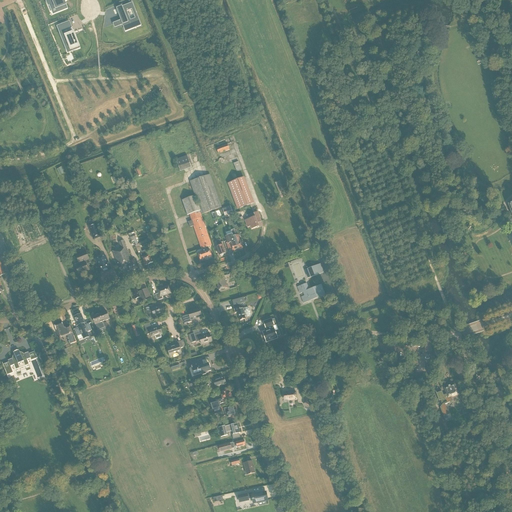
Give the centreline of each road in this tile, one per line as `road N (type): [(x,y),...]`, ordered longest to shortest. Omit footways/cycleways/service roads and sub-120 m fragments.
road 1 (unclassified): [(0,320),(153,278),(188,281)]
road 2 (unclassified): [(287,511),(230,344)]
road 3 (track): [(75,139),(19,0)]
road 4 (unclassified): [(230,344),(275,364),(331,337),(365,333)]
